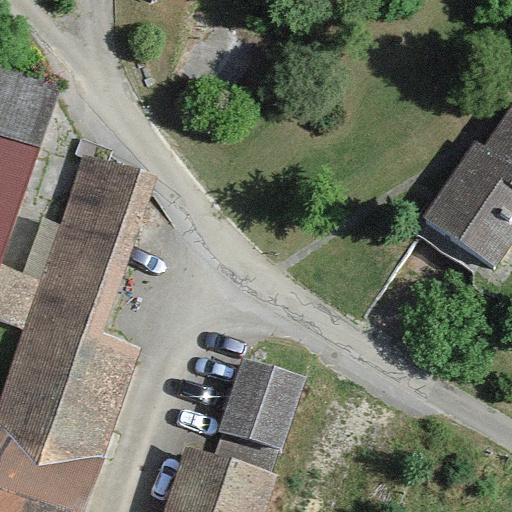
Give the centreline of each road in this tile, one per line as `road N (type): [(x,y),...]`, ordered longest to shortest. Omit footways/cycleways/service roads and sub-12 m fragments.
road 1 (residential): [(94,0),(96,83),(224,248),(511,430)]
road 2 (unknown): [(224,248),(144,511)]
